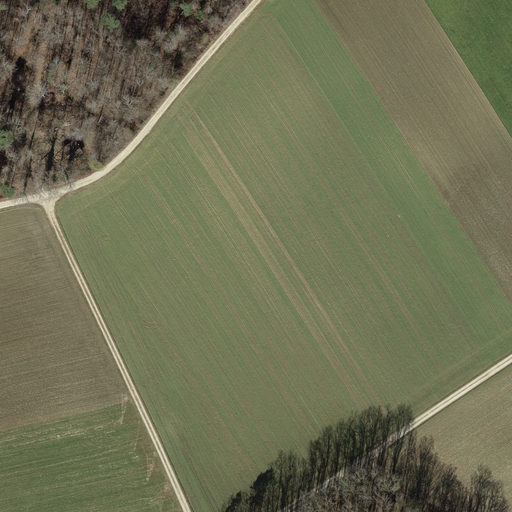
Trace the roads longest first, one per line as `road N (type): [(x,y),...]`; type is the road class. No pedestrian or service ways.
road 1 (track): [(188,511),(45,199)]
road 2 (track): [(257,0),(114,162),(45,199)]
road 3 (track): [(511,358),(282,511)]
road 4 (track): [(60,0),(34,109),(45,199)]
